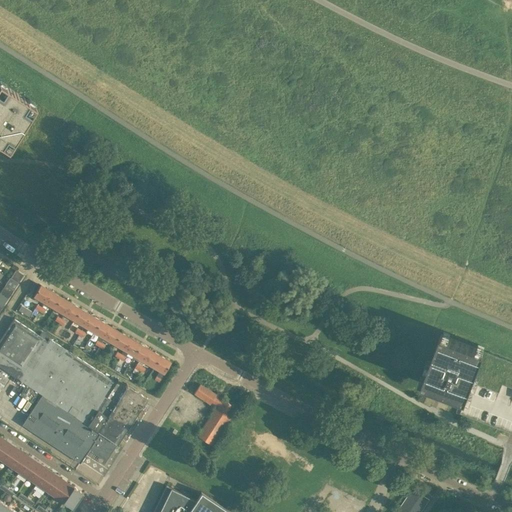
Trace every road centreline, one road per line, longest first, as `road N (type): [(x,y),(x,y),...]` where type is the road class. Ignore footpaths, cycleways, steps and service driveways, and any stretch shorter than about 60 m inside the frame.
road 1 (residential): [(199,352),(0,234)]
road 2 (residential): [(397,456),(199,352)]
road 3 (residential): [(103,497),(199,352)]
road 4 (residential): [(397,456),(511,508)]
road 5 (residential): [(0,430),(103,497)]
